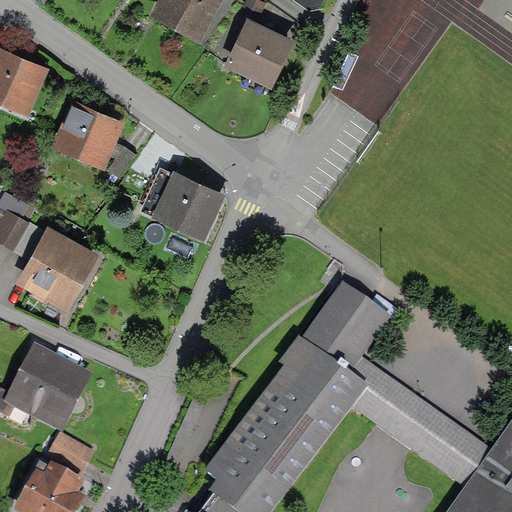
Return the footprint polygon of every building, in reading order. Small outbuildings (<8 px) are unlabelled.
[(164,0),(159,10),(198,32),(215,0),(164,0)] [(249,23),(231,62),(249,71),(243,83),(263,93),(287,41),(249,23)] [(0,95),(25,106),(41,71),(0,52),(0,95)] [(75,106),(59,142),(102,160),(117,124),(75,106)] [(124,145),(107,169),(119,178),(136,154),(124,145)] [(161,170),(145,206),(202,232),(218,196),(161,170)] [(0,226),(0,241),(13,249),(28,223),(8,211),(0,226)] [(42,231),(28,223),(13,249),(27,257),(42,231)] [(51,233),(25,279),(36,285),(32,292),(45,300),(49,293),(70,305),(96,259),(51,233)] [(268,511),(351,404),(457,479),(470,461),(480,447),(399,390),(401,386),(390,378),(387,381),(358,361),(387,319),(344,289),(304,346),(301,344),(284,367),(290,372),(209,475),(222,486),(202,511),(268,511)] [(58,422),(80,380),(37,358),(15,401),(2,394),(0,397),(0,412),(8,417),(16,401),(58,422)] [(160,457),(164,468),(172,472),(211,387),(201,383),(160,457)] [(480,447),(470,461),(457,479),(468,486),(449,511),(511,511),(511,424),(491,454),(480,447)] [(50,457),(79,473),(90,453),(62,437),(50,457)] [(38,480),(20,511),(72,511),(78,502),(72,498),(78,486),(40,465),(33,477),(38,480)]
